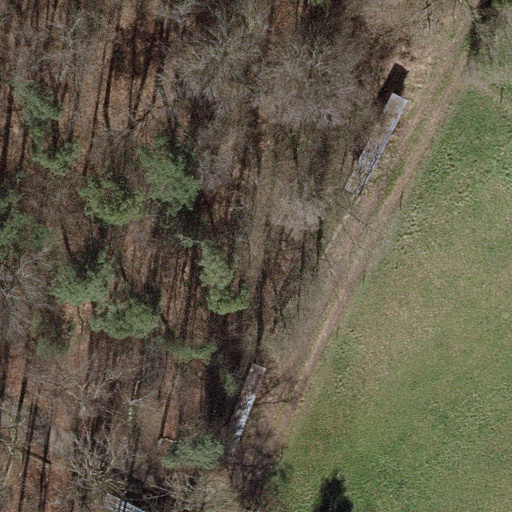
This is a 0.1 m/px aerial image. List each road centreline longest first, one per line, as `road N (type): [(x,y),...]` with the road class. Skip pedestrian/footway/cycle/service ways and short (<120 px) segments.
road 1 (track): [(226,511),(489,0)]
road 2 (track): [(0,419),(211,511)]
